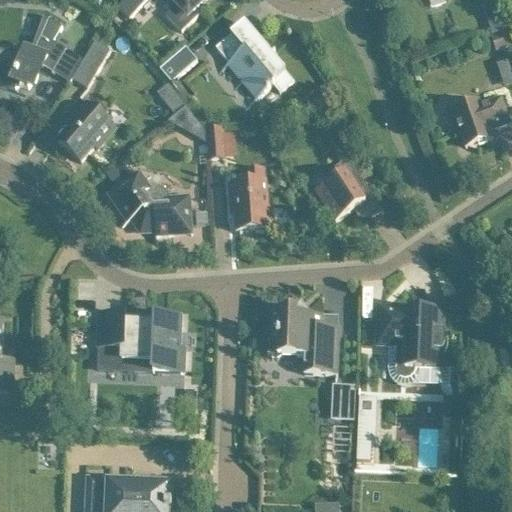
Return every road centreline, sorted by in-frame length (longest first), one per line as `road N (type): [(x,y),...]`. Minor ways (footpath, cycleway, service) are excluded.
road 1 (residential): [(230,283),(383,271),(511,187)]
road 2 (residential): [(230,283),(147,288),(115,278),(87,256),(45,198),(0,168)]
road 3 (residential): [(222,511),(230,283)]
